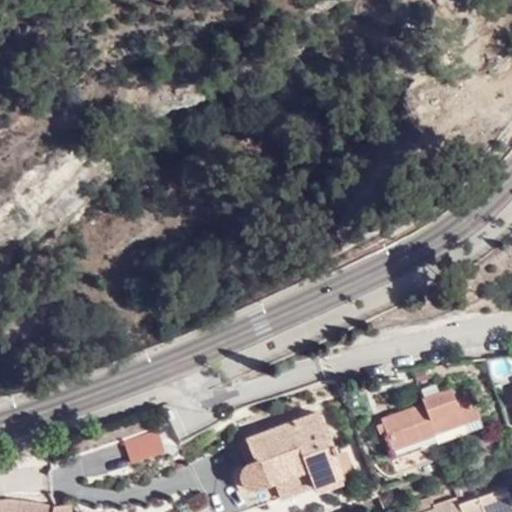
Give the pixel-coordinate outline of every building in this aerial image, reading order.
[(455,390),(426,400),(427,404),(441,443),(486,428),(472,391),(457,396),(455,390)] [(441,443),(427,404),(385,419),(398,457),(441,443)] [(310,477),(316,491),(345,482),(338,462),(342,460),(339,451),(334,452),(323,417),(245,444),(252,466),(246,469),(243,475),(243,485),(246,489),(253,492),(260,493),(273,490),(310,477)] [(167,459),(159,433),(125,444),(133,469),(167,459)] [(465,504),(467,511),(511,511),(511,502),(508,490),(493,495),(492,492),(463,502),(465,504)] [(462,511),(459,503),(457,496),(434,504),(435,508),(422,511),(462,511)] [(72,507),(55,507),(12,501),(0,501),(0,511),(78,511),(79,503),(72,507)]
